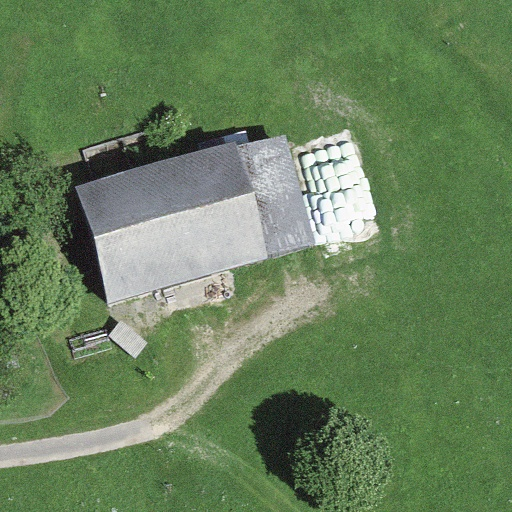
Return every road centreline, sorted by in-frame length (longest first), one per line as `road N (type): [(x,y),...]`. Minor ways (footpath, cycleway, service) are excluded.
road 1 (track): [(155,428),(285,309)]
road 2 (track): [(155,428),(231,463),(292,511)]
road 3 (track): [(0,458),(155,428)]
